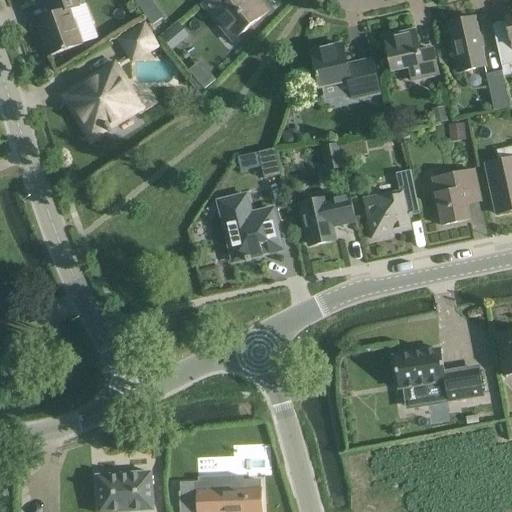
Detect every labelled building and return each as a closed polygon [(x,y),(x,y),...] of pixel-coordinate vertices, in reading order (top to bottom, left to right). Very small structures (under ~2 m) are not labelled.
[(36,18),(49,54),(81,43),(69,8),(78,5),(76,0),(46,0),(51,13),(36,18)] [(205,0),(201,4),(231,40),(268,10),(260,0),(205,0)] [(509,41),(496,43),(501,65),(511,62),(511,8),(502,10),(509,41)] [(459,71),(484,66),(474,17),(448,22),(459,71)] [(106,121),(137,102),(118,70),(131,62),(132,64),(160,47),(145,23),(116,40),(126,55),(85,80),(86,82),(64,95),(89,138),(109,126),(106,121)] [(171,52),(189,37),(178,24),(160,39),(171,52)] [(409,67),(412,79),(437,74),(432,48),(419,51),(414,30),(384,36),(392,70),(409,67)] [(346,64),(341,43),(311,50),(318,78),(312,79),(314,91),(322,89),(321,87),(348,81),(352,98),(378,92),(371,59),(346,64)] [(502,72),(486,75),(493,112),(509,109),(502,72)] [(449,120),(445,106),(436,109),(439,122),(449,120)] [(463,124),(449,126),(450,135),(464,134),(463,124)] [(359,143),(340,146),(343,158),(362,154),(359,143)] [(337,145),(321,148),(326,172),(342,169),(337,145)] [(274,149),(258,153),(264,180),(280,176),(274,149)] [(511,158),(485,164),(496,213),(511,209),(511,158)] [(441,225),(469,219),(464,195),(478,192),(474,169),(432,178),(441,225)] [(389,231),(408,227),(403,202),(415,199),(409,170),(396,173),(400,192),(365,199),(370,222),(367,222),(371,237),(390,233),(389,231)] [(331,223),(339,221),(339,224),(355,220),(349,192),(299,204),(307,243),(334,237),(331,223)] [(282,245),(272,207),(250,213),(245,194),(217,200),(232,261),(245,258),(246,261),(251,260),(250,257),(262,254),(259,243),(264,242),(266,249),(282,245)] [(511,332),(497,335),(503,375),(511,373),(511,332)] [(448,354),(425,359),(425,357),(389,364),(394,389),(428,382),(433,408),(480,399),(474,367),(452,372),(448,354)] [(152,471),(97,475),(99,511),(113,511),(154,509),(152,471)] [(261,511),(261,489),(260,489),(260,481),(243,481),(243,476),(198,478),(198,483),(181,484),(181,494),(180,494),(180,511),(261,511)]
